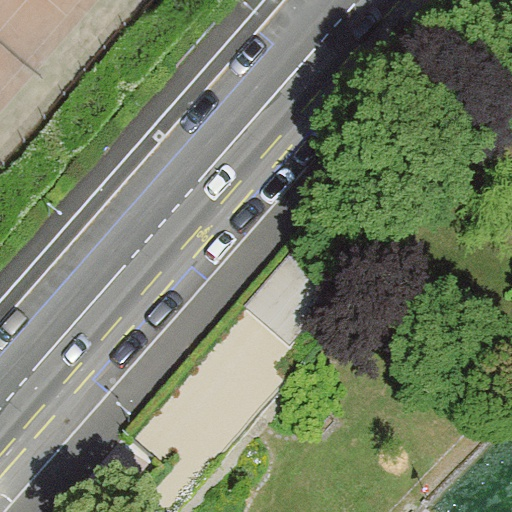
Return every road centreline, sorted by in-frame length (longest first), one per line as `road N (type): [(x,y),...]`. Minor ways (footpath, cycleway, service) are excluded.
road 1 (primary): [(0,492),(429,0)]
road 2 (primary): [(309,0),(0,353)]
